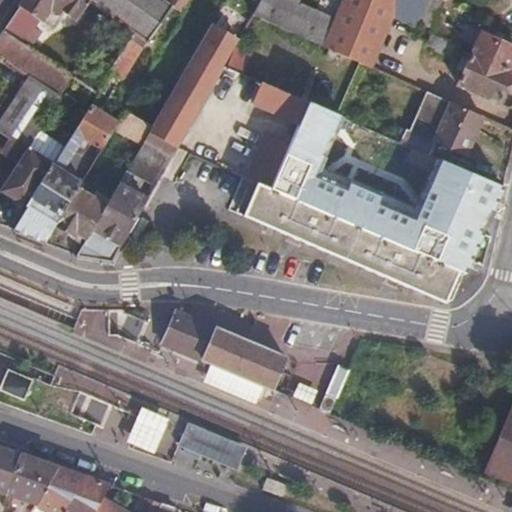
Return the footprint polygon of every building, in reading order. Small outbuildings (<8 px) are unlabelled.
[(22,0),(19,4),(53,27),(64,11),(75,18),(87,0),(22,0)] [(89,0),(137,33),(157,0),(89,0)] [(163,0),(162,0),(157,0),(137,33),(112,72),(125,80),(148,41),(151,42),(173,7),(163,0)] [(190,0),(163,0),(173,7),(182,14),(190,0)] [(391,19),(399,0),(340,0),(333,18),(294,0),(258,0),(251,13),(353,60),(360,45),(375,52),(391,19)] [(416,30),(419,24),(431,0),(399,0),(391,19),(416,30)] [(441,4),(432,0),(431,0),(419,24),(430,29),(437,13),(441,4)] [(47,35),(53,27),(19,4),(1,29),(42,56),(53,39),(47,35)] [(75,18),(64,11),(53,27),(64,35),(75,18)] [(443,15),(437,13),(430,29),(428,31),(432,34),(435,35),(439,24),(443,15)] [(172,154),(184,133),(236,38),(211,23),(151,125),(144,138),(172,154)] [(435,35),(455,45),(457,46),(462,35),(439,24),(435,35)] [(478,44),(474,54),(509,71),(511,64),(511,46),(470,27),(465,38),(478,44)] [(73,76),(42,56),(1,29),(0,31),(0,52),(31,74),(0,121),(0,128),(11,136),(1,152),(17,163),(41,126),(73,76)] [(435,35),(432,34),(425,50),(447,60),(455,45),(435,35)] [(375,52),(360,45),(353,60),(356,61),(368,66),(375,52)] [(511,79),(511,72),(509,71),(474,54),(463,49),(457,65),(465,69),(459,86),(500,105),(511,79)] [(317,87),(268,65),(252,103),(299,125),(317,87)] [(470,276),(511,185),(511,175),(467,156),(454,150),(434,196),(427,212),(352,182),(323,167),(343,129),(354,105),(317,87),(299,125),(270,189),(363,229),(459,271),(470,276)] [(433,96),(427,93),(419,111),(424,113),(433,96)] [(485,119),(433,96),(424,113),(419,111),(411,129),(408,130),(403,143),(430,154),(436,141),(454,150),(467,156),(485,119)] [(68,142),(28,206),(14,229),(46,242),(56,225),(78,188),(82,182),(63,169),(76,149),(94,161),(114,128),(117,123),(90,106),(68,142)] [(140,144),(144,138),(151,125),(125,110),(117,123),(114,128),(140,144)] [(68,142),(41,126),(17,163),(0,190),(28,206),(68,142)] [(258,184),(270,189),(289,146),(264,135),(245,179),(258,184)] [(172,154),(144,138),(140,144),(126,169),(137,176),(155,186),(160,177),(172,154)] [(137,176),(126,169),(118,183),(129,189),(137,176)] [(118,183),(105,205),(87,235),(76,255),(112,262),(147,199),(129,189),(118,183)] [(270,189),(258,184),(244,217),(445,303),(459,271),(363,229),(270,189)] [(78,188),(56,225),(74,236),(78,231),(87,235),(105,205),(78,188)] [(235,333),(180,310),(166,343),(208,361),(214,364),(220,366),(227,369),(240,375),(250,379),(260,383),(266,386),(275,389),(281,376),(289,356),(275,350),(256,342),(249,339),(235,333)] [(261,396),(266,386),(260,383),(250,379),(240,375),(227,369),(220,366),(214,364),(210,374),(207,381),(219,386),(242,396),(258,403),(261,396)] [(329,412),(345,370),(333,365),(317,407),(329,412)] [(36,380),(10,369),(0,392),(0,393),(25,406),(34,384),(36,380)] [(511,407),(486,472),(511,482),(511,407)] [(138,450),(153,456),(160,440),(161,436),(166,425),(151,419),(142,415),(136,430),(129,446),(138,450)] [(244,449),(189,426),(180,445),(236,469),(244,449)] [(7,448),(0,445),(0,492),(9,495),(16,498),(38,505),(61,467),(24,454),(7,448)] [(65,511),(86,476),(61,467),(38,505),(49,511),(65,511)] [(97,511),(104,499),(112,485),(86,476),(65,511),(97,511)] [(16,498),(9,495),(5,508),(11,511),(13,504),(16,498)] [(156,511),(162,502),(147,497),(139,511),(129,511),(104,499),(97,511),(156,511)] [(38,505),(16,498),(13,504),(34,511),(38,505)] [(156,511),(173,511),(176,508),(162,502),(156,511)]
